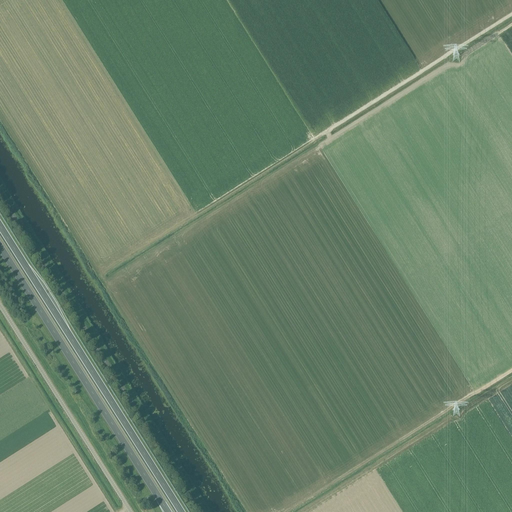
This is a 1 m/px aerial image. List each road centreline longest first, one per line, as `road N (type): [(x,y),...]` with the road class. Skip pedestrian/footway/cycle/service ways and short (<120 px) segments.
road 1 (trunk): [(181,511),(0,226)]
road 2 (trunk): [(0,246),(167,511)]
road 3 (unclassified): [(130,511),(0,305)]
